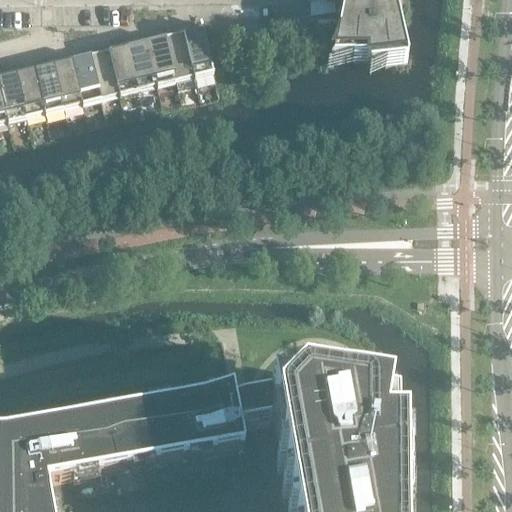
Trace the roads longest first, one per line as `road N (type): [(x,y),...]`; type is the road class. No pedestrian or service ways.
road 1 (unclassified): [(0,298),(224,252),(382,249)]
road 2 (secondary): [(495,262),(510,511)]
road 3 (secondary): [(511,34),(496,231)]
